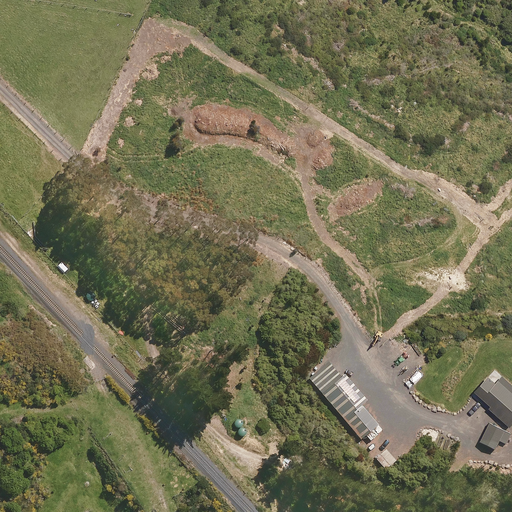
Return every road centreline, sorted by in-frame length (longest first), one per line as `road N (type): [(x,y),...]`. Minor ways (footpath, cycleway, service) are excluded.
road 1 (track): [(0,224),(100,336)]
road 2 (track): [(102,387),(168,511)]
